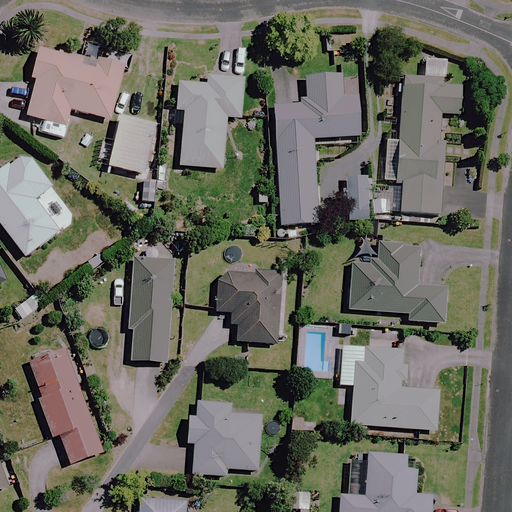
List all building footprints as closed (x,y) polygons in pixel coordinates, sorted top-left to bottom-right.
[(83,62),(41,52),(25,120),(65,129),(69,113),(112,123),(124,69),(97,62),(95,72),(82,69),(83,62)] [(443,81),(402,78),(394,187),(401,187),(399,215),(440,218),(445,144),(439,144),(441,117),(458,119),(461,89),(443,88),(443,81)] [(206,79),(206,86),(186,85),(179,170),(220,173),(225,121),(239,122),(242,82),(206,79)] [(339,101),(338,79),(300,80),(301,108),(271,109),(275,229),(314,227),(312,142),(358,140),(356,100),(339,101)] [(51,189),(26,155),(0,174),(0,227),(24,260),(58,235),(34,201),(51,189)] [(367,215),(365,181),(347,182),(348,215),(367,215)] [(395,247),(353,244),(349,314),(407,317),(407,324),(444,326),(446,291),(414,289),(416,253),(395,252),(395,247)] [(163,368),(171,266),(134,264),(129,334),(133,334),(131,365),(163,368)] [(275,347),(279,277),(218,274),(215,314),(236,315),(235,345),(275,347)] [(402,353),(364,350),(363,366),(339,364),(337,390),(351,391),(349,427),(434,434),(437,394),(399,391),(402,353)] [(103,456),(67,353),(26,367),(52,440),(59,438),(69,468),(103,456)] [(229,408),(198,406),(197,420),(189,419),(187,446),(194,446),(192,477),(226,479),(226,472),(255,473),(258,420),(229,418),(229,408)] [(354,461),(352,485),(365,486),(364,500),(351,499),(340,498),(338,511),(428,511),(429,499),(413,498),(416,459),(365,455),(364,462),(354,461)] [(184,511),(185,505),(141,502),(140,511),(184,511)]
